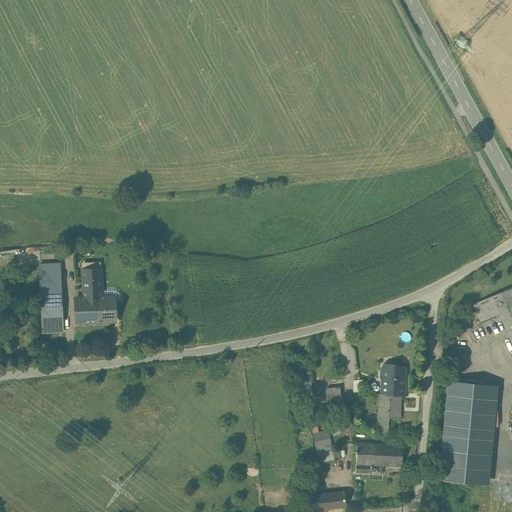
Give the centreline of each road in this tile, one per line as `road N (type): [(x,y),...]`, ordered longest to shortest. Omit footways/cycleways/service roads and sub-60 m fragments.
road 1 (residential): [(0,378),(311,331),(436,291),(511,245)]
road 2 (track): [(436,291),(414,511)]
road 3 (tertiary): [(511,186),(410,0)]
